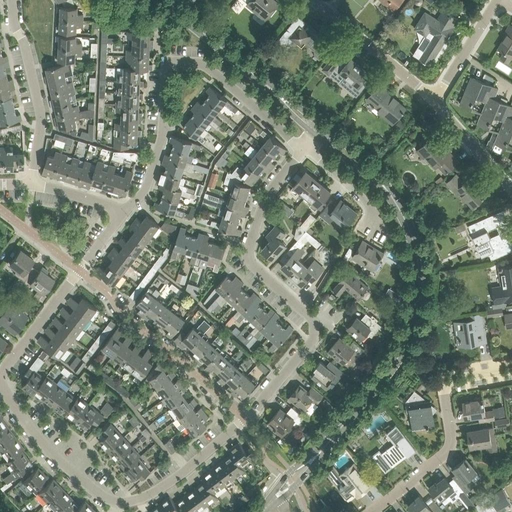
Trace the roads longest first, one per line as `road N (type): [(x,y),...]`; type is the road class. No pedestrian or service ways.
road 1 (tertiary): [(270,502),(395,362),(418,301),(417,257),(395,202),(318,130)]
road 2 (residential): [(244,419),(313,338),(313,321),(247,254),(269,191),(303,148)]
road 3 (residential): [(124,211),(144,192),(158,151),(169,61),(200,63),(303,148)]
road 4 (residential): [(79,270),(8,363),(1,386),(62,463),(118,502)]
road 5 (residential): [(372,511),(450,446),(447,380),(511,370)]
road 6 (residential): [(244,419),(79,270)]
road 7 (tertiary): [(318,130),(162,0)]
road 8 (residential): [(32,184),(40,111),(12,0)]
road 9 (residential): [(432,102),(311,0)]
road 10 (residential): [(118,502),(166,484),(244,419)]
road 11 (residential): [(303,148),(350,185),(370,222),(388,234)]
road 12 (residential): [(432,102),(498,0)]
